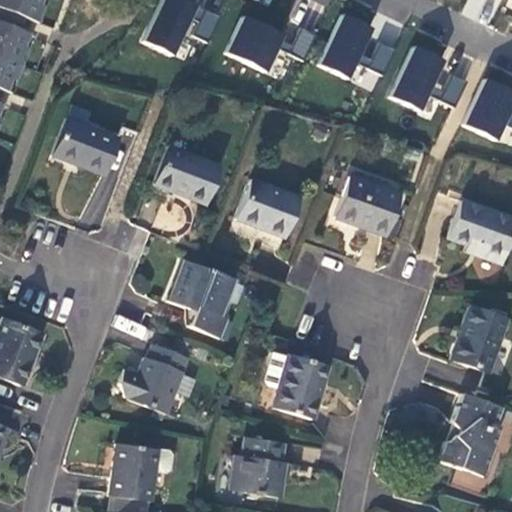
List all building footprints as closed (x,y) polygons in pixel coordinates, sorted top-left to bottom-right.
[(37,0),(0,0),(0,91),(2,92),(7,78),(15,81),(27,49),(20,47),(25,34),(0,24),(0,18),(3,11),(36,24),(43,7),(36,5),(37,0)] [(184,0),(162,0),(142,43),(171,57),(189,19),(196,5),(184,0)] [(189,19),(197,23),(204,9),(196,5),(189,19)] [(219,17),(204,9),(197,23),(191,36),(207,44),(219,17)] [(354,63),(359,54),(371,28),(342,14),(318,65),(347,79),(354,63)] [(224,54),(265,73),(276,49),(280,40),(282,36),(242,17),(224,54)] [(291,46),(287,54),(303,62),(315,35),(300,27),(291,46)] [(287,54),(291,46),(280,40),(276,49),(287,54)] [(371,59),(366,69),(382,76),(394,50),(379,42),(371,59)] [(430,86),(442,60),(413,46),(389,97),(418,111),(426,95),(430,86)] [(354,63),(366,69),(371,59),(359,54),(354,63)] [(437,101),(453,108),(466,81),(450,74),(442,91),(437,101)] [(461,125),(494,140),(502,124),(508,111),(511,103),(511,92),(484,79),(461,125)] [(426,95),(437,101),(442,91),(430,86),(426,95)] [(511,112),(508,111),(502,124),(511,128),(511,112)] [(117,139),(65,119),(50,157),(101,177),(117,139)] [(218,168),(165,148),(151,186),(203,206),(218,168)] [(400,195),(347,176),(332,219),(384,238),(400,195)] [(298,199),(250,179),(234,220),(283,239),(298,199)] [(448,238),(467,246),(479,250),(477,256),(499,263),(511,226),(511,218),(462,201),(448,238)] [(479,250),(467,246),(465,252),(477,256),(479,250)] [(230,280),(186,263),(178,283),(173,282),(165,301),(186,310),(188,306),(193,308),(186,327),(217,341),(226,320),(216,317),(230,280)] [(486,373),(505,320),(466,306),(447,360),(486,373)] [(142,337),(146,328),(121,317),(117,326),(142,337)] [(0,380),(20,388),(40,335),(0,320),(0,380)] [(186,359),(152,345),(146,360),(143,358),(136,375),(127,400),(127,401),(164,416),(173,393),(180,375),(186,359)] [(327,367),(283,356),(268,408),(311,420),(327,367)] [(127,400),(136,375),(122,370),(116,385),(123,398),(127,400)] [(180,375),(173,393),(187,399),(194,380),(180,375)] [(492,426),(497,409),(458,394),(449,422),(455,435),(441,443),(436,461),(479,478),(497,428),(492,426)] [(280,444),(245,437),(241,457),(233,456),(228,491),(276,499),(281,472),(275,472),(280,444)] [(155,450),(114,445),(107,497),(148,502),(152,472),(155,450)] [(285,459),(317,463),(318,448),(287,445),(285,459)] [(155,450),(152,472),(164,474),(168,471),(170,456),(166,452),(155,450)]
